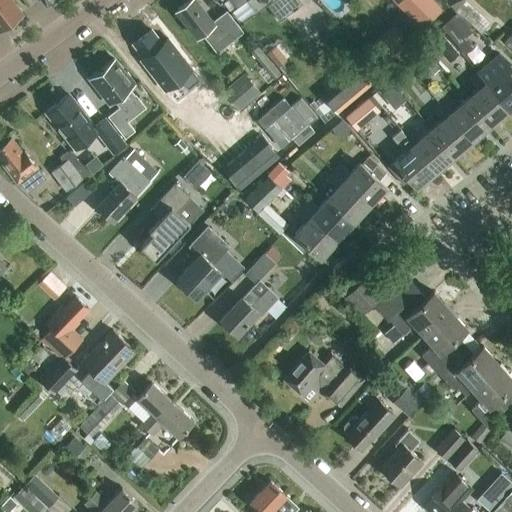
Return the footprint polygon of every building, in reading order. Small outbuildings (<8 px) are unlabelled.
[(0,0),(0,31),(22,15),(10,0),(0,0)] [(202,34),(216,53),(243,33),(226,11),(212,22),(194,0),(190,0),(176,11),(196,38),(202,34)] [(230,0),(236,7),(245,0),(256,13),(270,2),(283,18),(301,4),(298,0),(230,0)] [(444,16),(429,0),(387,0),(422,37),(444,16)] [(469,0),(463,0),(457,7),(478,26),(487,15),(469,0)] [(463,55),(471,47),(446,21),(439,27),(463,55)] [(408,42),(392,25),(369,47),(385,64),(408,42)] [(151,31),(133,44),(144,58),(141,61),(164,90),(179,78),(187,90),(199,81),(168,40),(162,45),(151,31)] [(277,67),(286,60),(275,46),(266,54),(277,67)] [(425,79),(438,68),(425,53),(412,64),(425,79)] [(511,65),(499,54),(476,73),(508,111),(511,107),(511,65)] [(113,60),(89,79),(109,105),(114,101),(119,108),(107,117),(124,139),(135,131),(128,122),(145,108),(135,95),(134,96),(129,90),(135,85),(127,73),(125,74),(113,60)] [(400,93),(408,86),(397,73),(389,80),(400,93)] [(490,126),(508,111),(476,73),(468,80),(477,90),(467,99),(490,126)] [(240,113),(260,96),(259,95),(260,94),(243,74),(222,93),(240,113)] [(68,95),(46,112),(76,151),(99,133),(73,99),(71,100),(68,95)] [(490,126),(467,99),(457,108),(448,97),(440,104),(472,142),(490,126)] [(380,111),(368,98),(356,108),(368,121),(380,111)] [(184,134),(197,122),(178,102),(166,114),(184,134)] [(454,157),(472,142),(440,104),(432,110),(441,121),(431,130),(454,157)] [(454,157),(431,130),(420,139),(411,128),(404,134),(436,172),(454,157)] [(417,188),(436,172),(404,134),(396,141),(405,152),(394,161),(417,188)] [(239,190),(279,156),(262,135),(222,169),(239,190)] [(22,154),(11,139),(0,147),(0,161),(16,183),(18,182),(27,194),(45,179),(25,152),(22,154)] [(180,153),(186,147),(179,140),(173,146),(180,153)] [(157,173),(133,150),(125,159),(123,157),(109,173),(119,182),(97,207),(113,222),(136,197),(135,196),(157,173)] [(67,151),(58,158),(62,163),(50,172),(65,192),(90,173),(67,151)] [(333,172),(369,205),(386,188),(370,173),(377,165),(368,157),(361,165),(359,164),(350,174),(340,164),(333,172)] [(195,160),(179,177),(192,189),(208,172),(195,160)] [(260,210),(293,174),(278,161),(246,198),(260,210)] [(353,223),(369,205),(333,172),(326,179),(336,189),(327,199),(353,223)] [(152,234),(140,247),(155,261),(167,248),(169,250),(180,239),(177,237),(189,224),(176,211),(189,197),(174,183),(149,210),(159,219),(154,225),(148,231),(152,234)] [(337,241),(353,223),(327,199),(318,209),(307,199),(300,207),(337,241)] [(321,258),(337,241),(300,207),(294,214),(304,224),(294,234),(321,258)] [(208,227),(189,248),(198,256),(176,280),(184,288),(182,289),(194,300),(195,298),(196,299),(221,273),(213,266),(230,247),(208,227)] [(276,299),(277,298),(259,280),(274,264),(263,254),(244,275),(254,285),(242,298),(220,321),(236,336),(257,313),(260,316),(265,311),(276,299)] [(360,318),(389,290),(381,270),(365,279),(343,300),(360,318)] [(30,291),(47,307),(60,292),(42,276),(30,291)] [(423,334),(450,310),(433,292),(425,300),(407,279),(376,307),(387,319),(387,318),(402,335),(414,324),(423,334)] [(52,329),(41,341),(62,361),(82,340),(72,331),(78,323),(76,321),(88,309),(75,297),(64,309),(62,307),(46,324),(52,329)] [(284,307),(276,299),(265,311),(273,319),(284,307)] [(428,363),(436,373),(454,356),(466,346),(458,337),(467,329),(450,310),(423,334),(432,345),(421,355),(428,363)] [(85,419),(78,427),(91,438),(98,431),(121,405),(109,394),(113,391),(104,382),(134,351),(112,331),(82,363),(90,370),(80,381),(89,389),(102,402),(85,419)] [(474,355),(466,346),(454,356),(436,373),(452,389),(455,386),(465,396),(473,389),(499,365),(483,347),(474,355)] [(322,363),(308,351),(283,380),(307,401),(319,387),(341,406),(364,379),(349,366),(348,368),(331,353),(322,363)] [(42,382),(39,385),(51,396),(53,393),(73,373),(61,362),(60,363),(42,382)] [(413,381),(410,384),(416,390),(436,373),(428,363),(419,371),(422,374),(413,381)] [(511,379),(499,365),(473,389),(482,400),(470,410),(486,427),(504,411),(495,402),(511,386),(511,379)] [(146,430),(172,402),(151,382),(136,398),(151,413),(140,425),(146,430)] [(407,417),(422,401),(406,387),(392,403),(407,417)] [(384,425),(393,414),(373,397),(363,409),(367,412),(359,420),(356,418),(350,418),(343,427),(343,432),(346,434),(345,436),(361,450),(384,425)] [(172,402),(146,430),(151,436),(163,424),(178,438),(193,422),(172,402)] [(511,421),(500,439),(511,447),(511,421)] [(489,431),(481,424),(470,437),(479,444),(489,431)] [(466,432),(459,426),(454,431),(452,429),(434,449),(446,460),(464,440),(461,437),(466,432)] [(399,485),(421,461),(411,451),(420,441),(407,430),(393,445),(398,449),(381,468),(399,485)] [(74,437),(65,447),(75,457),(84,447),(74,437)] [(127,456),(140,469),(158,450),(144,438),(127,456)] [(459,471),(478,451),(466,440),(447,460),(459,471)] [(472,489),(455,473),(443,486),(443,485),(423,507),(429,511),(463,511),(467,507),(460,501),(472,489)] [(492,481),(491,482),(504,494),(511,485),(511,483),(500,473),(498,474),(492,481)] [(24,486),(47,508),(57,497),(45,487),(44,488),(31,475),(22,485),(24,486)] [(293,511),(298,508),(270,481),(250,502),(258,509),(254,511),(293,511)] [(31,511),(50,511),(47,508),(24,486),(14,496),(31,511)] [(89,498),(104,511),(129,511),(137,504),(121,488),(107,503),(95,492),(89,498)] [(511,511),(511,490),(501,503),(510,511),(511,511)] [(104,511),(89,498),(84,504),(92,511),(104,511)]
